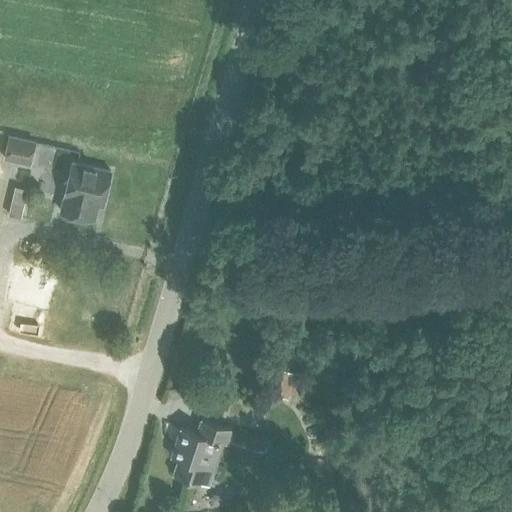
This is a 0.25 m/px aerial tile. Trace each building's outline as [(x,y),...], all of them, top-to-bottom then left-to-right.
[(30,163),(35,141),(9,135),(4,157),(30,163)] [(103,204),(111,170),(72,162),(68,180),(63,183),(61,191),(64,195),(64,196),(65,196),(61,211),(95,219),(98,202),(103,204)] [(12,200),(9,214),(21,217),(25,203),(12,200)] [(289,371),(271,365),(263,390),(280,396),(289,371)] [(175,474),(168,495),(202,507),(210,484),(198,480),(212,437),(226,442),(231,426),(201,415),(196,432),(181,427),(171,456),(180,459),(175,474)]
